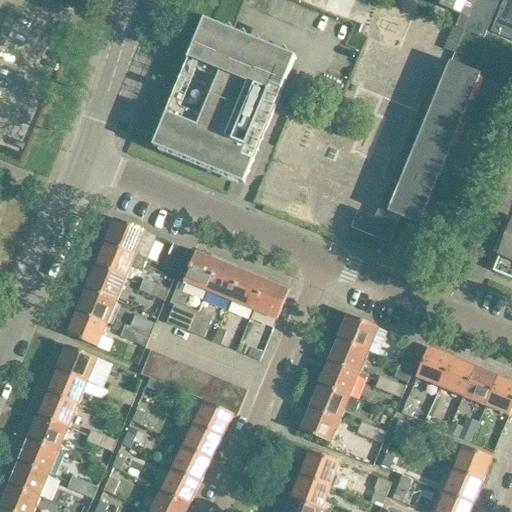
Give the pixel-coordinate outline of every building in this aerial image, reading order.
[(452,0),(448,10),(461,15),(456,27),(465,31),(484,39),(496,11),(475,2),(475,0),(452,0)] [(511,0),(504,0),(491,33),(511,41),(511,0)] [(245,185),(297,59),(205,21),(153,147),(245,185)] [(456,27),(455,27),(445,50),(455,54),(465,31),(456,27)] [(482,76),(451,63),(440,92),(429,88),(398,162),(397,162),(390,181),(391,181),(376,218),(360,212),(353,228),(391,244),(398,228),(391,225),(395,216),(420,226),(482,76)] [(511,218),(509,217),(495,253),(500,255),(493,271),(511,279),(511,218)] [(146,260),(156,237),(115,220),(106,244),(146,260)] [(142,272),(146,260),(106,244),(96,266),(126,279),(131,267),(142,272)] [(178,274),(187,250),(174,244),(164,268),(178,274)] [(208,293),(220,264),(197,254),(184,284),(208,293)] [(231,303),(243,273),(220,264),(208,293),(231,303)] [(117,302),(126,279),(96,266),(87,289),(117,302)] [(254,312),(266,283),(243,273),(231,303),(254,312)] [(152,296),(157,285),(145,279),(139,291),(152,296)] [(278,322),(290,292),(266,283),(254,312),(278,322)] [(165,302),(171,290),(157,285),(152,296),(165,302)] [(107,325),(117,302),(87,289),(77,312),(107,325)] [(191,333),(200,313),(176,303),(168,323),(191,333)] [(98,348),(107,325),(77,312),(68,336),(98,348)] [(213,319),(200,313),(191,333),(205,339),(213,319)] [(151,336),(156,325),(136,316),(131,327),(126,325),(121,337),(134,342),(138,331),(151,336)] [(371,353),(381,330),(348,317),(339,340),(371,353)] [(214,342),(222,345),(227,332),(220,329),(214,342)] [(147,347),(151,336),(138,331),(134,342),(147,347)] [(361,376),(371,353),(339,340),(330,363),(361,376)] [(417,366),(425,347),(410,341),(400,365),(415,371),(417,366)] [(89,384),(98,360),(68,347),(58,371),(89,384)] [(260,361),(263,353),(252,348),(249,356),(260,361)] [(441,389),(453,359),(429,349),(417,379),(441,389)] [(155,382),(165,357),(152,352),(141,377),(152,381),(155,382)] [(166,387),(177,362),(165,357),(155,382),(161,385),(166,387)] [(464,398),(476,368),(453,359),(441,389),(464,398)] [(178,392),(189,367),(177,362),(166,387),(168,388),(178,392)] [(352,398),(361,376),(330,363),(320,386),(352,399),(352,398)] [(409,384),(415,371),(400,365),(395,378),(409,384)] [(190,397),(200,372),(189,367),(178,392),(190,397)] [(487,407),(499,377),(476,368),(464,398),(487,407)] [(89,384),(58,371),(49,394),(79,407),(85,393),(105,401),(107,397),(109,392),(108,391),(89,384)] [(202,402),(212,377),(200,372),(190,397),(192,398),(202,402)] [(213,407),(224,382),(212,377),(202,402),(204,403),(213,407)] [(388,393),(393,381),(381,377),(376,388),(388,393)] [(511,417),(511,414),(511,382),(499,377),(487,407),(511,417)] [(158,393),(161,385),(155,382),(152,381),(151,381),(147,388),(158,393)] [(402,399),(407,387),(393,381),(388,393),(402,399)] [(225,412),(236,387),(224,382),(213,407),(225,412)] [(119,402),(124,390),(111,385),(108,391),(109,392),(107,397),(119,402)] [(356,413),(361,403),(361,402),(352,398),(352,399),(320,386),(311,409),(342,422),(348,409),(356,413)] [(238,418),(249,393),(236,387),(225,412),(234,416),(238,418)] [(132,407),(137,395),(124,390),(119,402),(132,407)] [(70,430),(79,407),(49,394),(39,417),(70,430)] [(418,401),(409,397),(402,414),(412,418),(418,401)] [(223,439),(234,416),(225,412),(213,407),(204,403),(193,425),(223,439)] [(148,413),(139,408),(133,422),(143,426),(148,413)] [(332,445),(342,422),(311,409),(302,433),(332,445)] [(60,453),(70,430),(39,417),(30,440),(60,453)] [(403,448),(413,425),(399,420),(390,443),(403,448)] [(371,440),(376,428),(362,423),(357,434),(371,440)] [(212,461),(223,439),(193,425),(182,447),(212,461)] [(472,443),(476,432),(464,427),(459,438),(472,443)] [(145,434),(131,428),(123,446),(136,452),(145,434)] [(383,445),(388,433),(376,428),(371,440),(383,445)] [(100,448),(105,436),(92,431),(86,443),(100,448)] [(113,453),(118,441),(105,436),(100,448),(113,453)] [(51,476),(60,453),(30,440),(20,463),(51,476)] [(484,483),(494,459),(450,441),(446,452),(458,458),(453,470),(484,483)] [(201,484),(212,461),(182,447),(171,469),(201,484)] [(341,464),(310,453),(301,477),(332,488),(341,464)] [(126,461),(118,458),(113,469),(121,473),(126,461)] [(41,499),(51,476),(20,463),(11,486),(41,499)] [(115,495),(124,474),(121,473),(113,469),(104,491),(115,495)] [(190,506),(201,484),(171,469),(160,492),(190,506)] [(474,506),(484,483),(453,470),(444,493),(474,506)] [(413,480),(403,475),(393,500),(404,504),(413,480)] [(82,495),(86,483),(73,477),(68,489),(82,495)] [(333,511),(342,492),(332,488),(301,477),(292,500),(323,511),(325,511),(333,511)] [(388,496),(392,484),(379,478),(375,490),(388,496)] [(94,500),(98,488),(86,483),(82,495),(94,500)] [(8,511),(35,511),(41,499),(11,486),(1,509),(8,511)] [(187,511),(190,506),(160,492),(150,511),(187,511)] [(471,511),(474,506),(444,493),(435,511),(471,511)] [(323,511),(292,500),(287,511),(323,511)]
